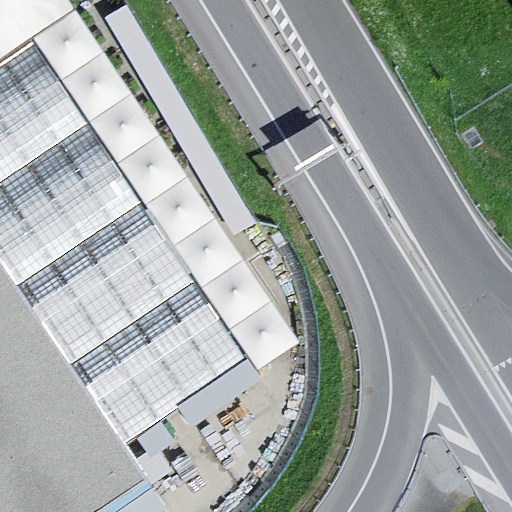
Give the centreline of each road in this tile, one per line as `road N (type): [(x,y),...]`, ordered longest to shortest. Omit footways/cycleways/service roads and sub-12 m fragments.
road 1 (trunk): [(227,0),(399,278)]
road 2 (trunk): [(449,253),(303,0)]
road 3 (trunk): [(399,278),(405,401),(397,442),(363,511)]
road 4 (motorway): [(399,278),(511,471)]
